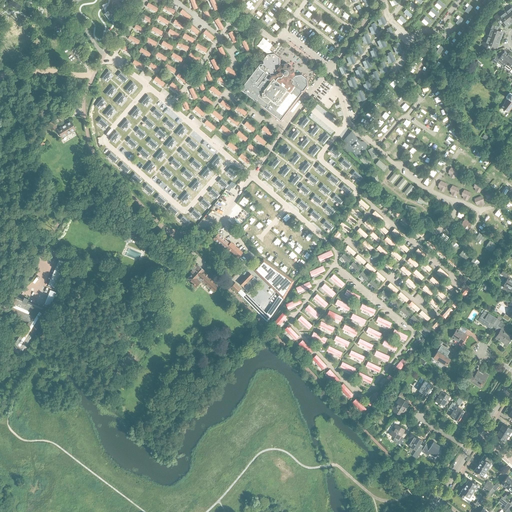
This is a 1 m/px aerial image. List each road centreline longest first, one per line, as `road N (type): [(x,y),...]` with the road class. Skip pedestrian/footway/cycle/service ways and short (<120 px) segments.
road 1 (residential): [(421,478),(363,430),(102,165),(84,116),(91,76)]
road 2 (track): [(421,478),(384,501),(333,464),(305,467),(284,450),(268,449),(206,511)]
road 3 (track): [(145,511),(53,442),(16,435),(8,426),(13,399),(0,392)]
